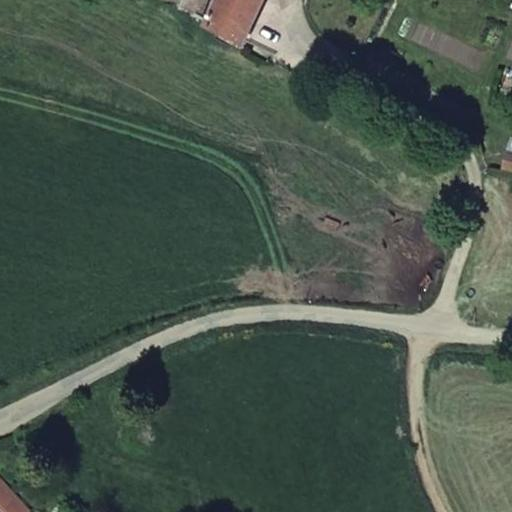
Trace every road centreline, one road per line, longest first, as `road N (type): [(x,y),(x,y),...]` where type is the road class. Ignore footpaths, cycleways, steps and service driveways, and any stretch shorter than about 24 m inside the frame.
road 1 (unclassified): [(435,328),(308,313),(217,320),(0,420)]
road 2 (residential): [(315,54),(461,140),(481,173),(478,213),(435,328)]
road 3 (track): [(435,328),(416,357),(415,401),(420,457),(443,511)]
